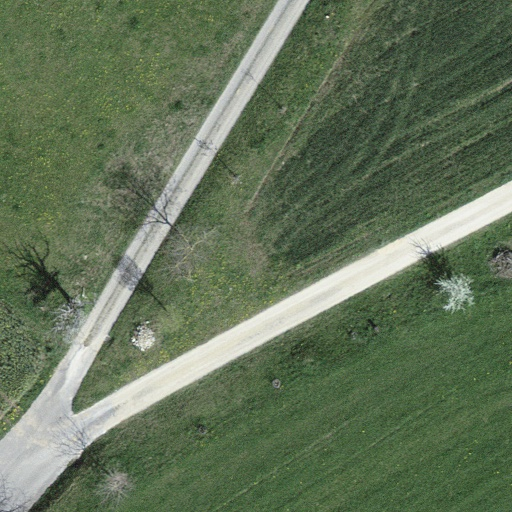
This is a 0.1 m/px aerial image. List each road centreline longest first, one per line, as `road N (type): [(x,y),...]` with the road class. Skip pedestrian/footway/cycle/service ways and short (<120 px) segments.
road 1 (track): [(0,471),(511,205)]
road 2 (track): [(0,471),(292,0)]
